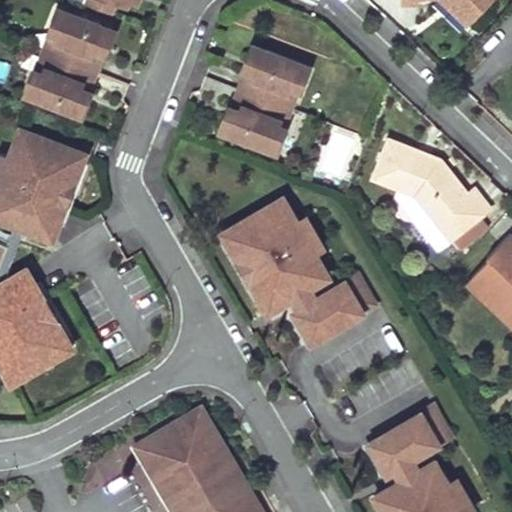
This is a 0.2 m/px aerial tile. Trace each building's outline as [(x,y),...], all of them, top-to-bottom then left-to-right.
[(100,15),(60,0),(57,0),(49,21),(58,25),(50,44),(97,62),(105,42),(92,36),(100,15)] [(452,0),(468,15),(481,0),(452,0)] [(105,42),(114,20),(100,15),(92,36),(105,42)] [(49,21),(42,41),(50,44),(58,25),(49,21)] [(253,35),(245,57),(258,62),(267,41),(253,35)] [(50,44),(42,41),(34,61),(43,64),(50,44)] [(245,57),(237,77),(284,96),(292,76),(300,79),(309,57),(267,41),(258,62),(245,57)] [(97,62),(50,44),(43,64),(34,61),(25,83),(68,99),(76,78),(90,83),(97,62)] [(293,99),(300,79),(292,76),(284,96),(293,99)] [(284,96),(237,77),(229,98),(243,103),(234,125),(277,141),(286,118),(277,115),(284,96)] [(68,99),(81,104),(90,83),(76,78),(68,99)] [(277,115),(286,118),(293,99),(284,96),(277,115)] [(243,103),(229,98),(221,120),(234,125),(243,103)] [(86,144),(20,119),(10,147),(8,146),(0,164),(0,167),(1,168),(0,171),(0,209),(15,216),(24,219),(53,230),(66,196),(62,194),(70,173),(74,174),(86,144)] [(388,127),(372,166),(399,177),(414,183),(450,229),(490,197),(474,176),(467,182),(440,147),(430,143),(427,151),(414,146),(417,138),(388,127)] [(430,143),(417,138),(414,146),(427,151),(430,143)] [(396,184),(438,238),(450,229),(414,183),(399,177),(396,184)] [(283,187),(222,222),(239,251),(242,248),(254,268),(250,270),(268,302),(329,266),(309,232),(311,231),(300,212),(298,213),(283,187)] [(24,219),(15,216),(7,236),(8,236),(0,258),(0,274),(5,272),(24,219)] [(488,247),(467,270),(480,282),(488,274),(511,296),(511,225),(509,222),(487,246),(488,247)] [(7,236),(0,233),(0,258),(8,236),(7,236)] [(0,351),(13,373),(73,338),(57,310),(53,312),(42,292),(45,290),(27,259),(5,272),(0,274),(0,351)] [(304,311),(316,329),(375,295),(358,264),(294,301),(301,313),(304,311)] [(511,296),(488,274),(480,282),(511,311),(511,296)] [(434,395),(374,430),(385,448),(381,450),(388,462),(452,426),(434,395)] [(235,451),(203,396),(194,401),(226,456),(235,451)] [(226,456),(194,401),(138,434),(170,490),(179,485),(195,511),(261,511),(268,508),(235,451),(226,456)] [(472,511),(467,503),(469,502),(457,482),(455,483),(436,449),(375,484),(391,511),(472,511)] [(195,511),(179,485),(170,490),(182,511),(195,511)]
